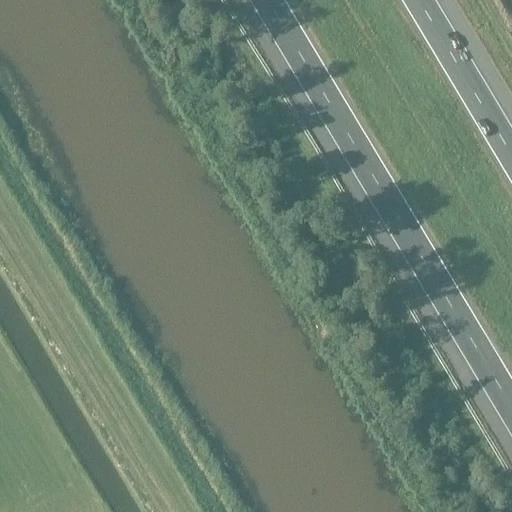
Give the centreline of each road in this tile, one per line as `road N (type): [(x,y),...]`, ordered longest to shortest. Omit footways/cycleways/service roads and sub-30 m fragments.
road 1 (motorway): [(265,0),(511,409)]
road 2 (motorway): [(511,156),(417,0)]
